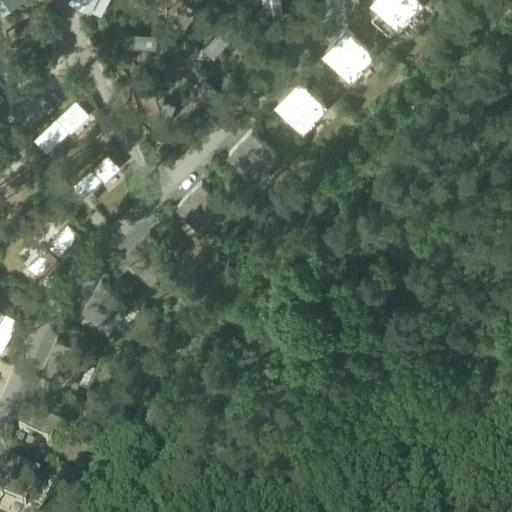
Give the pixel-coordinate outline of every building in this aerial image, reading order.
[(2,0),(0,2),(0,23),(28,0),(2,0)] [(72,0),(69,6),(91,17),(99,0),(72,0)] [(263,13),(259,14),(260,26),(284,23),(281,0),(272,0),(261,1),(263,13)] [(422,3),(418,0),(373,0),(371,3),(399,29),(422,3)] [(188,5),(174,29),(184,35),(198,11),(188,5)] [(375,55),(346,28),(321,55),(350,82),(375,55)] [(224,30),(205,52),(214,60),(234,38),(224,30)] [(124,37),(123,50),(157,53),(158,39),(124,37)] [(157,76),(132,89),(137,99),(162,87),(157,76)] [(328,107),(299,80),(274,107),(303,134),(328,107)] [(207,84),(199,93),(217,109),(225,99),(207,84)] [(69,132),(87,116),(74,102),(34,139),(47,152),(69,132)] [(164,105),(155,132),(167,136),(176,109),(164,105)] [(279,159),(250,132),(225,158),(254,185),(279,159)] [(0,169),(14,157),(1,143),(0,143),(0,169)] [(105,183),(120,169),(107,155),(70,190),(82,203),(104,182),(105,183)] [(229,211),(200,184),(175,211),(204,238),(229,211)] [(40,280),(78,239),(65,226),(45,249),(44,248),(26,267),(40,280)] [(178,264),(149,237),(124,263),(153,291),(178,264)] [(109,340),(133,313),(104,286),(79,313),(109,340)] [(17,322),(0,312),(0,354),(7,341),(17,322)] [(56,348),(43,381),(76,395),(90,361),(56,348)] [(34,405),(20,438),(53,452),(67,419),(34,405)] [(9,454),(0,475),(0,488),(28,501),(42,468),(11,454),(9,454)]
